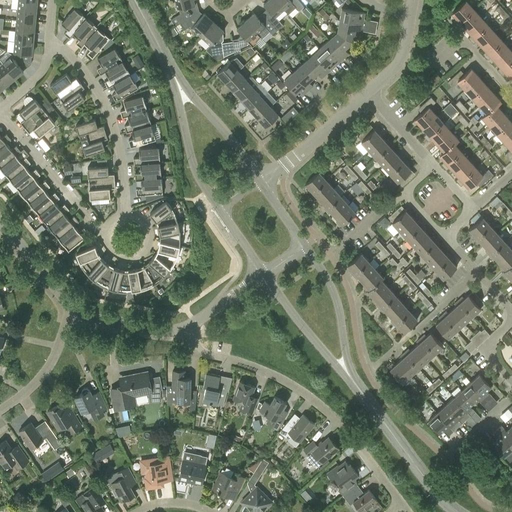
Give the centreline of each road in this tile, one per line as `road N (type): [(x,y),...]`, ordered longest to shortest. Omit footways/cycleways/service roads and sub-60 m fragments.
road 1 (residential): [(191,325),(196,352),(277,377),(339,423),(398,510)]
road 2 (residential): [(44,37),(81,67),(117,129),(124,220)]
road 3 (tertiary): [(353,383),(455,511)]
road 4 (residential): [(107,238),(0,117)]
road 5 (tertiary): [(169,66),(190,160),(217,209)]
road 6 (tertiary): [(353,383),(333,291),(304,246)]
road 7 (tertiary): [(257,179),(169,66)]
road 8 (residential): [(257,179),(282,167),(367,92)]
road 9 (tertiary): [(264,276),(353,383)]
road 10 (residential): [(511,383),(491,359),(509,314),(475,274)]
road 11 (residential): [(0,410),(41,376),(72,311)]
road 12 (residential): [(72,311),(161,331),(191,325)]
